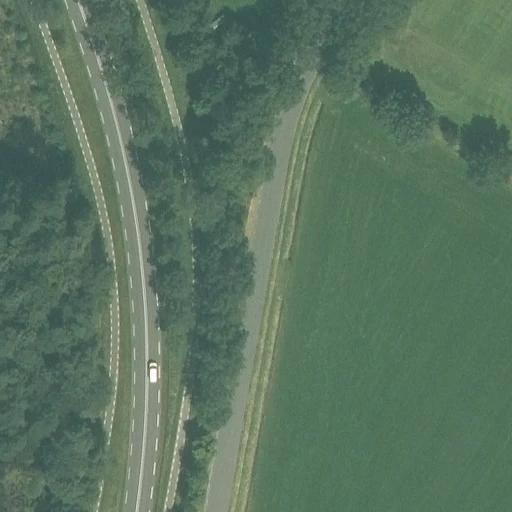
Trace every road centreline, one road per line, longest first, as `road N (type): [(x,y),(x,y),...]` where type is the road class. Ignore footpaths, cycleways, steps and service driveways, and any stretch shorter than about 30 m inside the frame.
road 1 (unclassified): [(215,511),(279,142),(308,59),(341,0)]
road 2 (secondary): [(131,511),(143,347),(135,231),(123,151),(73,0)]
